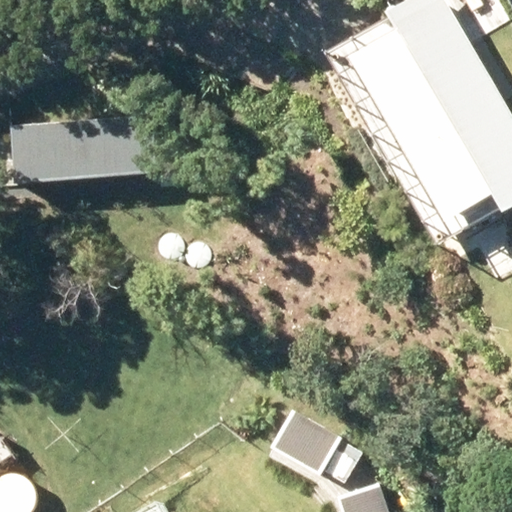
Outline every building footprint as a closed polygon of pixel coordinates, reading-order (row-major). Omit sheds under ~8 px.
[(511,131),(436,0),(412,0),(310,58),(421,251),(487,212),(490,217),(511,204),(511,131)] [(99,120),(5,127),(9,184),(103,177),(99,120)] [(293,407),(273,448),(321,470),(340,429),(293,407)] [(388,511),(380,485),(338,498),(342,511),(388,511)] [(219,511),(209,489),(171,507),(173,511),(219,511)]
